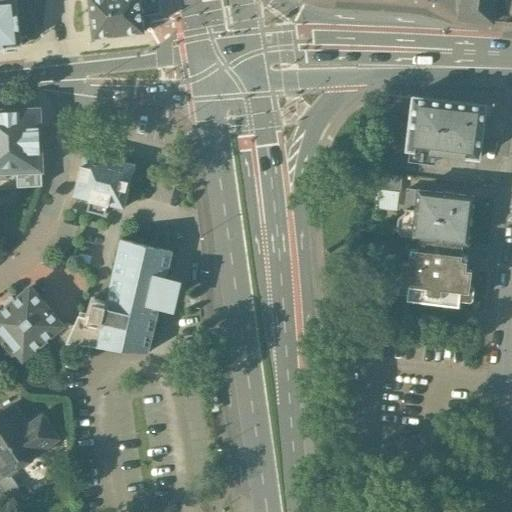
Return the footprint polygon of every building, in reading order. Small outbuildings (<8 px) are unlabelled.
[(0,0),(0,47),(22,45),(21,34),(17,0),(0,0)] [(31,14),(28,0),(17,0),(21,34),(37,32),(35,14),(31,14)] [(89,0),(94,37),(110,35),(131,33),(144,31),(140,0),(89,0)] [(140,0),(144,31),(151,31),(150,22),(150,16),(158,15),(159,13),(160,12),(161,10),(161,9),(159,0),(140,0)] [(495,0),(463,0),(461,19),(493,23),(495,0)] [(486,105),(414,96),(413,100),(411,125),(408,150),(480,158),(486,105)] [(413,100),(385,97),(382,121),(411,125),(413,100)] [(13,109),(5,109),(0,109),(0,180),(7,180),(7,172),(42,170),(42,163),(42,155),(41,150),(42,150),(42,142),(41,142),(41,137),(41,128),(40,128),(40,125),(43,120),(43,114),(39,108),(35,106),(28,106),(23,109),(13,109)] [(135,165),(84,152),(74,195),(90,199),(88,209),(106,213),(109,203),(125,207),(135,165)] [(42,170),(18,172),(18,187),(42,186),(42,170)] [(403,176),(378,173),(375,189),(401,192),(403,176)] [(181,184),(155,177),(148,204),(174,210),(181,184)] [(474,196),(419,190),(408,189),(405,214),(404,214),(399,219),(397,230),(402,236),(419,238),(463,243),(469,244),(474,196)] [(463,243),(419,238),(418,250),(411,249),(409,263),(404,262),(401,284),(409,285),(407,300),(460,307),(462,292),(470,293),(472,271),(466,270),(468,256),(462,255),(463,243)] [(172,252),(122,241),(103,322),(79,316),(67,343),(148,352),(160,302),(161,303),(163,297),(161,297),(172,252)] [(31,287),(15,300),(12,296),(3,304),(6,308),(0,313),(0,331),(23,359),(63,325),(31,287)] [(14,404),(0,413),(0,476),(3,474),(10,475),(16,471),(18,465),(42,449),(57,438),(42,415),(27,425),(14,404)]
